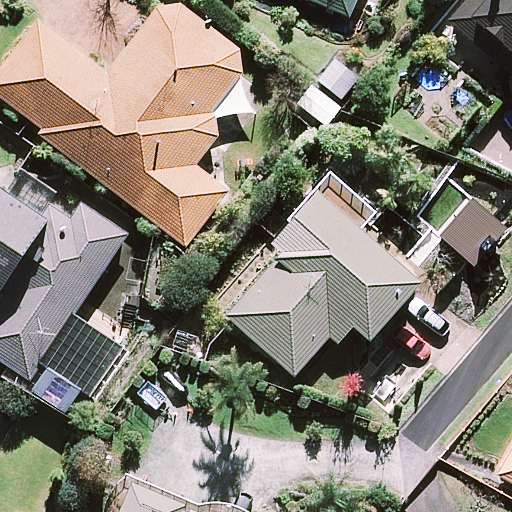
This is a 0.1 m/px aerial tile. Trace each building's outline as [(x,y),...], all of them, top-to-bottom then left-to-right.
[(254,53),(188,0),(165,0),(112,65),(47,11),(0,68),(0,83),(46,121),(42,126),(187,244),(232,189),(196,160),(218,133),(217,99),(254,53)] [(319,0),(346,11),(350,0),(319,0)] [(511,0),(467,0),(449,21),(511,77),(511,0)] [(359,73),(331,53),(296,104),(325,124),(359,73)] [(0,346),(36,371),(133,226),(85,194),(68,219),(1,173),(0,174),(0,279),(4,282),(0,288),(0,346)] [(414,275),(314,185),(263,241),(274,251),(223,308),(291,369),(343,311),(364,330),(414,275)] [(511,448),(499,472),(511,478),(511,448)] [(249,511),(144,468),(125,511),(249,511)]
